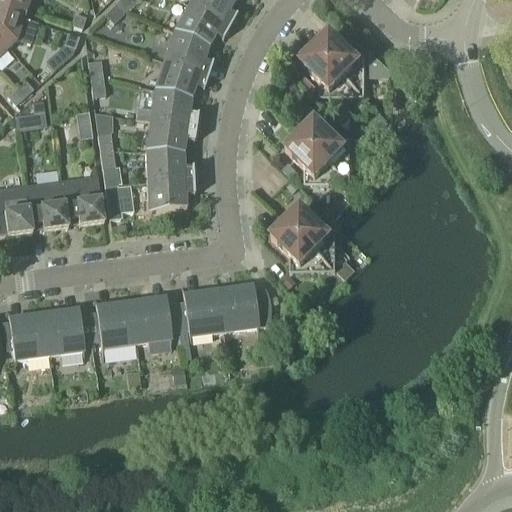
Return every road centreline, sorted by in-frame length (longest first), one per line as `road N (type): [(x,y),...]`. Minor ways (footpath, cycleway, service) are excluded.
road 1 (residential): [(0,291),(226,264),(237,255),(246,95),(262,50),(300,0)]
road 2 (unclassified): [(511,348),(497,395),(489,495)]
road 3 (residential): [(511,154),(481,115),(461,39)]
